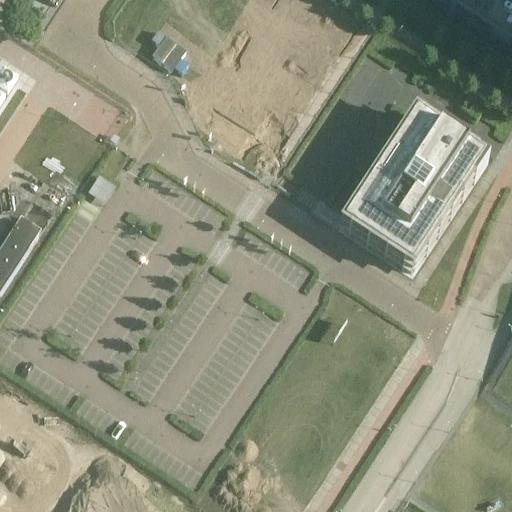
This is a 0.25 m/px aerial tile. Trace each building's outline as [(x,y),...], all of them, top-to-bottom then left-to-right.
[(313,0),(295,0),(214,124),(270,161),(357,29),(313,0)] [(511,0),(420,0),(511,61),(511,0)] [(0,76),(0,116),(18,89),(0,76)] [(479,110),(473,106),(469,113),(475,117),(479,110)] [(474,187),(488,166),(478,159),(477,161),(460,150),(460,149),(416,120),(343,231),(411,276),(471,185),(474,187)] [(19,223),(0,253),(0,297),(40,237),(52,217),(32,204),(19,223)] [(511,346),(485,388),(511,405),(511,346)]
